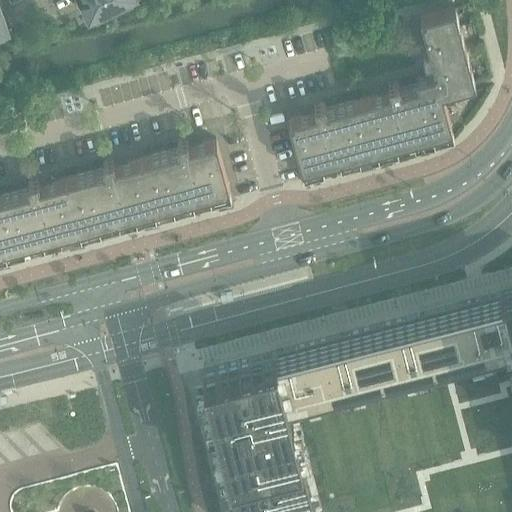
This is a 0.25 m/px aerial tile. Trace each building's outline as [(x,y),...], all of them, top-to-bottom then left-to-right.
[(82,0),(88,11),(90,11),(90,12),(93,11),(96,18),(109,12),(110,14),(122,8),(121,6),(132,0),(82,0)] [(454,6),(420,15),(428,48),(425,48),(424,49),(424,50),(423,50),(423,51),(422,53),(423,53),(425,61),(432,59),(435,71),(435,73),(438,73),(438,72),(441,71),(446,90),(475,82),(454,6)] [(389,91),(362,98),(375,148),(380,165),(395,161),(391,144),(451,128),(442,91),(446,90),(441,71),(438,72),(438,73),(435,73),(435,71),(416,77),(418,83),(400,88),(399,85),(398,83),(397,82),(396,82),(394,82),(387,84),(389,91)] [(316,164),(375,148),(362,98),(326,108),(325,105),(325,104),(324,103),(323,102),(321,102),(320,102),(313,104),(315,111),(288,118),(306,185),(321,181),(316,164)] [(177,145),(178,148),(142,158),(155,207),(214,191),(218,208),(234,204),(216,138),(188,145),(187,138),(180,140),(179,141),(178,141),(177,142),(177,143),(177,144),(177,145)] [(103,168),(67,178),(81,227),(140,211),(144,228),(159,224),(155,207),(142,158),(114,165),(112,158),(105,160),(104,160),(104,161),(103,162),(103,163),(103,164),(103,165),(103,168)] [(28,185),(28,188),(0,195),(0,226),(6,248),(65,232),(69,248),(85,244),(81,227),(67,178),(39,185),(37,178),(30,180),(30,181),(29,181),(28,182),(28,183),(27,184),(28,185)] [(0,266),(10,264),(6,248),(0,226),(0,266)] [(511,511),(511,288),(202,369),(214,416),(219,435),(238,511),(511,511)]
